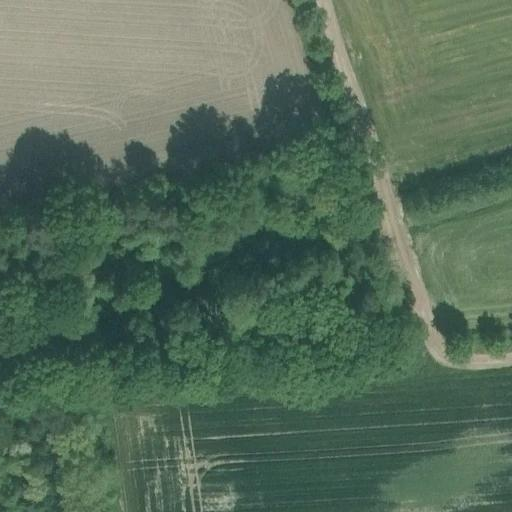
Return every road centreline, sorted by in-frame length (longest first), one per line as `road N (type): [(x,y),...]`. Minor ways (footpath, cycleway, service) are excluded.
road 1 (track): [(326,0),(422,336),(455,358),(511,358)]
road 2 (track): [(390,215),(328,231),(61,342),(35,372),(0,385)]
road 3 (track): [(394,226),(511,191)]
